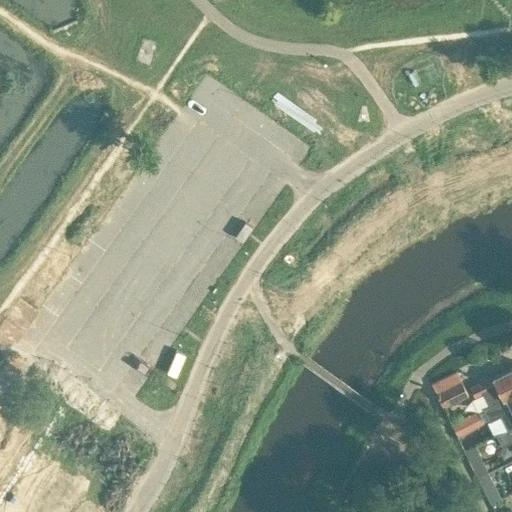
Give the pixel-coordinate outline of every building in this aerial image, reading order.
[(489,405),(511,393),(511,366),(470,387),(475,398),(484,394),(488,404),(489,405)] [(468,393),(456,369),(431,381),(443,406),(468,393)] [(511,393),(484,407),(489,419),(500,414),(506,427),(507,429),(507,428),(511,426),(511,393)] [(459,437),(485,424),(479,411),(452,424),(458,437),(459,437)] [(507,429),(496,434),(502,446),(511,440),(511,426),(507,428),(507,429)] [(487,471),(482,459),(472,464),(478,476),(487,471)] [(482,487),(493,482),(487,471),(478,476),(477,476),(482,487)]
